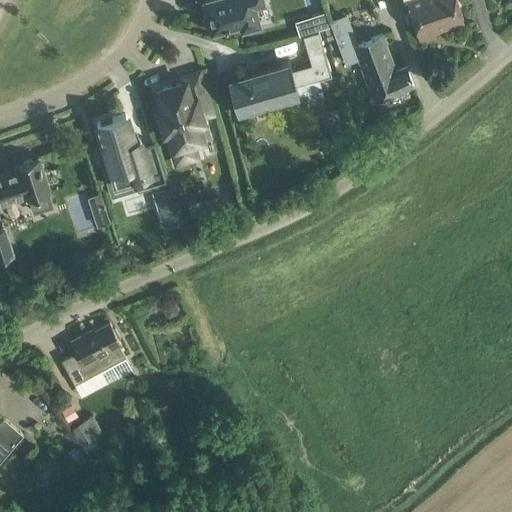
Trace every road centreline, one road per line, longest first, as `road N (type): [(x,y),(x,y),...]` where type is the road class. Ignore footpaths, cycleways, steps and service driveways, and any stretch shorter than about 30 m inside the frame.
road 1 (residential): [(0,351),(319,201),(399,148),(511,53)]
road 2 (residential): [(146,0),(114,58),(81,83),(0,114)]
